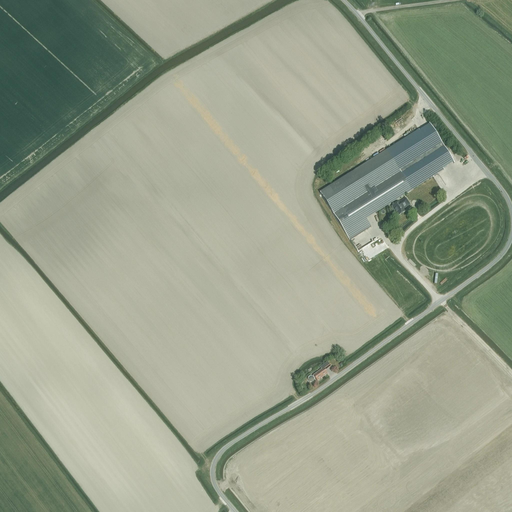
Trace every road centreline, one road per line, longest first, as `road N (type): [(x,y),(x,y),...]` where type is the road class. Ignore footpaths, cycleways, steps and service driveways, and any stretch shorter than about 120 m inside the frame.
road 1 (tertiary): [(234,511),(213,481),(224,448),(441,301),(500,256),(511,235)]
road 2 (tertiary): [(511,210),(342,0)]
